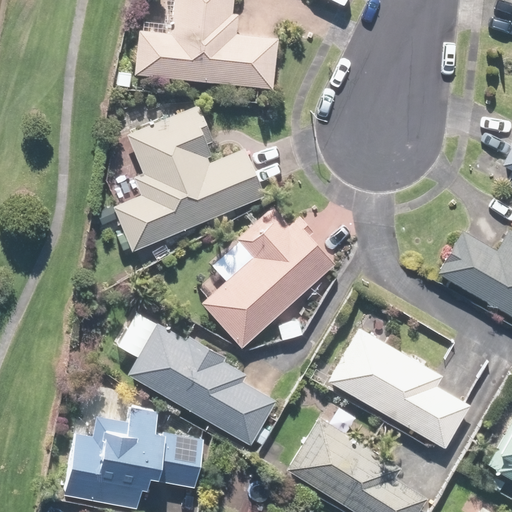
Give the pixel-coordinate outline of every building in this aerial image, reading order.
[(231,0),(162,0),(160,23),(136,21),(131,75),(271,89),(275,39),(232,35),(234,13),(230,13),(231,0)] [(129,252),(260,194),(239,148),(211,161),(199,136),(206,133),(194,105),(100,147),(123,199),(108,205),(129,252)] [(511,139),(500,163),(511,169),(511,139)] [(197,303),(237,348),(331,265),(305,236),(310,232),(295,215),(285,225),(269,207),(233,239),(235,241),(208,265),(222,281),(197,303)] [(511,218),(495,250),(457,228),(431,275),(511,320),(511,218)] [(134,357),(124,374),(247,445),(272,401),(239,382),(243,374),(219,361),(222,357),(185,336),(183,340),(153,323),(153,324),(132,312),(113,345),(134,357)] [(299,316),(274,326),(281,345),(307,336),(299,316)] [(441,448),(466,405),(433,385),(438,375),(354,327),(323,380),(441,448)] [(71,432),(60,495),(133,508),(136,489),(139,489),(142,478),(190,487),(199,439),(150,430),(154,411),(125,406),(123,421),(92,415),(88,435),(71,432)] [(281,469),(351,511),(414,511),(424,498),(391,477),(397,467),(314,416),(281,469)] [(511,417),(510,417),(483,470),(511,484),(511,417)] [(491,511),(475,503),(470,511),(491,511)]
